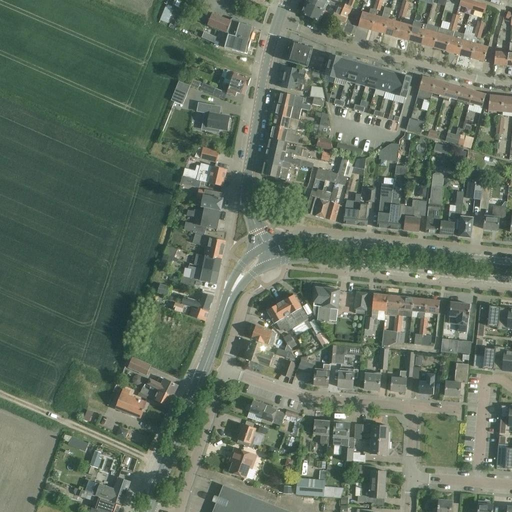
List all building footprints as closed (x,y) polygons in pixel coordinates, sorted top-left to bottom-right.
[(351,11),(337,5),(329,1),(326,0),(306,0),(305,3),(325,11),(327,6),(328,4),(336,8),(334,13),(347,19),(342,32),(350,35),(354,26),(353,26),(356,21),(348,17),(351,11)] [(338,2),(337,5),(351,11),(355,0),(350,0),(348,6),(338,2)] [(410,2),(403,0),(401,9),(407,10),(410,2)] [(473,3),(464,0),(460,0),(458,7),(471,10),(473,3)] [(376,1),(373,10),(377,11),(371,31),(384,34),(388,20),(391,9),(385,7),(382,18),(376,16),(377,11),(380,12),(382,3),(376,1)] [(301,14),(320,22),(322,16),(327,18),(329,13),(325,11),(305,3),(301,14)] [(429,20),(436,23),(442,5),(435,3),(429,20)] [(473,3),(471,10),(483,14),(486,7),(473,3)] [(160,21),(168,24),(173,11),(165,7),(160,21)] [(358,27),(371,31),(377,11),(373,10),(371,9),(369,15),(362,12),(358,27)] [(407,10),(401,9),(398,17),(405,19),(407,10)] [(335,29),(342,32),(347,19),(334,13),(332,18),(339,21),(335,29)] [(229,34),(251,40),(255,28),(237,23),(238,22),(237,21),(232,19),(231,20),(230,21),(212,14),(207,25),(229,34)] [(453,14),(451,22),(458,24),(460,16),(453,14)] [(396,38),(400,23),(388,20),(384,34),(396,38)] [(476,30),(482,31),(484,23),(478,21),(476,30)] [(451,22),(449,31),(452,32),(446,52),(458,55),(464,35),(459,33),(457,39),(451,37),(452,32),(455,33),(458,24),(451,22)] [(400,23),(396,38),(409,41),(413,27),(400,23)] [(209,33),(221,38),(223,32),(211,27),(209,33)] [(425,30),(413,27),(409,41),(421,45),(425,30)] [(434,48),(446,52),(452,32),(449,31),(439,28),(438,34),(434,48)] [(495,53),(494,65),(507,66),(510,43),(510,38),(508,38),(509,30),(503,29),(503,37),(501,37),(500,48),(504,48),(504,53),(495,53)] [(438,34),(425,30),(421,45),(434,48),(438,34)] [(474,38),(477,39),(480,39),(482,31),(476,30),(474,35),(474,38)] [(202,37),(207,40),(215,43),(217,37),(204,32),(202,37)] [(464,35),(458,55),(471,59),(475,44),(477,39),(474,38),(474,35),(471,34),(465,32),(464,35)] [(225,48),(238,51),(247,54),(251,40),(229,34),(225,48)] [(313,47),(294,42),(288,61),(308,67),(313,47)] [(475,44),(471,59),(484,62),(488,48),(475,44)] [(336,78),(342,57),(337,56),(336,57),(331,56),(330,59),(325,57),(321,70),(327,72),(326,75),(336,78)] [(346,80),(351,62),(346,60),(347,59),(342,57),(336,78),(346,80)] [(356,83),(362,63),(356,62),(356,63),(351,62),(346,80),(356,83)] [(366,86),(371,67),(366,66),(367,64),(362,63),(356,83),(366,86)] [(376,89),(381,69),(376,67),(376,69),(371,67),(366,86),(376,89)] [(298,70),(296,70),(286,68),(282,87),(301,92),(306,71),(298,69),(298,70)] [(386,92),(391,73),(386,72),(386,70),(381,69),(376,89),(386,92)] [(228,70),(225,79),(231,82),(227,93),(236,97),(237,93),(245,95),(251,78),(242,75),(235,73),(228,70)] [(395,94),(401,74),(396,73),(396,74),(391,73),(386,92),(395,94)] [(406,97),(411,79),(406,77),(406,76),(401,74),(395,94),(406,97)] [(435,81),(422,77),(417,98),(430,101),(432,94),(435,81)] [(193,79),(190,86),(200,90),(203,83),(193,79)] [(448,84),(435,81),(432,94),(444,97),(448,84)] [(203,83),(200,90),(215,96),(218,89),(203,83)] [(460,88),(448,84),(444,97),(444,100),(449,101),(449,98),(457,101),(460,88)] [(310,97),(325,99),(322,89),(312,87),(310,97)] [(473,91),(460,88),(457,101),(470,104),(473,91)] [(171,99),(182,103),(186,94),(175,89),(171,99)] [(486,95),(473,91),(470,104),(483,108),(486,95)] [(295,96),(290,95),(280,93),(278,104),(301,110),(308,111),(310,105),(294,102),(295,96)] [(488,110),(501,111),(503,97),(490,96),(488,110)] [(511,97),(503,97),(501,111),(511,112),(511,97)] [(323,107),(324,100),(314,98),(312,105),(323,107)] [(220,106),(199,102),(198,107),(200,107),(199,111),(205,112),(202,125),(215,128),(214,132),(222,134),(223,130),(228,131),(230,117),(218,114),(220,106)] [(275,115),(299,120),(301,110),(278,104),(275,115)] [(321,118),(320,125),(328,127),(331,128),(328,115),(322,114),(321,118)] [(275,115),(273,126),(288,129),(297,131),(299,121),(299,120),(275,115)] [(328,127),(320,125),(318,133),(330,135),(328,127)] [(273,126),(270,137),(286,140),(298,143),(300,137),(296,136),(297,131),(288,129),(273,126)] [(448,133),(446,141),(458,145),(463,129),(457,128),(455,135),(448,133)] [(468,130),(463,129),(458,145),(463,146),(465,139),(468,130)] [(331,139),(324,138),(322,148),(333,151),(331,139)] [(270,139),(268,149),(285,152),(292,154),(307,158),(309,151),(303,149),(303,148),(296,147),(295,150),(286,148),(287,143),(285,142),(270,139)] [(380,152),(379,159),(389,161),(392,144),(380,152)] [(216,163),(219,152),(203,148),(203,149),(199,148),(195,157),(216,163)] [(266,157),(291,163),(300,165),(311,168),(313,168),(314,164),(300,161),(291,159),(292,154),(285,152),(268,149),(266,157)] [(324,153),(322,160),(329,162),(331,155),(324,153)] [(291,163),(266,157),(262,174),(287,180),(289,170),(291,163)] [(338,174),(348,177),(351,178),(355,159),(343,157),(338,174)] [(406,176),(407,167),(409,158),(398,157),(395,174),(406,176)] [(366,159),(356,160),(353,173),(364,176),(366,159)] [(197,180),(201,181),(223,186),(227,170),(211,167),(202,164),(197,180)] [(326,181),(328,171),(318,169),(315,179),(325,182),(326,181)] [(328,171),(326,181),(335,183),(338,174),(328,171)] [(437,234),(439,219),(440,212),(441,204),(444,176),(441,174),(436,173),(433,175),(431,199),(430,199),(429,203),(429,210),(428,216),(426,233),(437,234)] [(338,174),(335,183),(345,186),(348,177),(338,174)] [(184,177),(182,185),(190,186),(192,179),(184,177)] [(482,183),(468,181),(466,198),(480,200),(482,183)] [(488,209),(491,184),(483,183),(480,208),(488,209)] [(393,191),(389,229),(400,230),(401,220),(401,215),(404,215),(405,204),(399,204),(400,184),(394,184),(394,186),(393,192),(393,191)] [(378,218),(377,228),(389,229),(393,191),(393,192),(394,186),(382,185),(379,213),(378,218)] [(367,202),(374,203),(376,189),(369,188),(367,202)] [(201,206),(205,207),(221,210),(225,193),(205,189),(205,191),(199,190),(198,198),(203,199),(201,206)] [(330,202),(325,219),(335,222),(340,205),(335,204),(339,191),(334,189),(332,194),(329,202),(330,202)] [(305,213),(316,216),(321,199),(320,199),(323,191),(318,190),(318,192),(312,191),(310,199),(309,199),(305,213)] [(332,194),(323,191),(320,199),(321,199),(316,216),(325,219),(330,202),(329,202),(332,194)] [(439,234),(454,236),(455,219),(461,219),(461,217),(464,193),(457,192),(455,212),(449,211),(448,222),(441,222),(439,234)] [(347,204),(346,210),(345,210),(344,224),(358,226),(359,211),(360,204),(361,195),(356,195),(355,203),(349,203),(347,204)] [(406,217),(404,231),(419,232),(421,216),(425,216),(427,201),(419,201),(415,200),(414,210),(407,209),(406,217)] [(359,211),(358,226),(367,227),(369,205),(360,204),(359,211)] [(498,231),(499,221),(500,218),(506,219),(507,207),(493,205),(492,217),(485,216),(483,229),(498,231)] [(188,216),(196,218),(203,219),(203,217),(219,220),(221,210),(205,207),(204,212),(195,210),(195,212),(189,211),(188,216)] [(196,234),(204,235),(205,235),(207,227),(217,230),(219,220),(203,217),(203,219),(196,218),(195,224),(186,222),(184,230),(193,233),(196,234)] [(473,218),(461,217),(461,219),(459,237),(471,238),(473,218)] [(201,246),(204,235),(196,234),(193,243),(201,246)] [(226,241),(225,241),(210,238),(208,246),(206,246),(204,254),(222,259),(226,241)] [(165,254),(175,257),(178,250),(167,247),(165,254)] [(220,270),(222,259),(204,254),(198,253),(196,265),(220,270)] [(175,257),(165,254),(161,263),(171,268),(174,261),(177,263),(179,261),(180,260),(175,258),(175,257)] [(217,284),(219,274),(189,267),(189,270),(193,270),(191,279),(196,280),(217,284)] [(191,279),(182,277),(181,284),(194,287),(196,280),(191,279)] [(158,293),(166,296),(165,300),(176,303),(178,298),(168,296),(171,287),(160,284),(158,293)] [(315,297),(314,306),(319,307),(318,320),(329,322),(331,308),(338,309),(339,300),(340,290),(316,287),(315,297)] [(355,310),(356,310),(356,314),(365,315),(365,311),(366,311),(368,293),(357,292),(355,310)] [(199,309),(209,312),(214,297),(202,293),(199,302),(184,297),(181,306),(199,311),(199,309)] [(385,321),(385,311),(386,308),(388,295),(374,294),(371,318),(366,317),(364,329),(364,335),(373,337),(373,330),(377,331),(378,320),(385,321)] [(293,295),(276,305),(291,329),(297,325),(307,319),(293,295)] [(388,295),(386,308),(399,310),(401,297),(388,295)] [(413,311),(414,298),(401,297),(399,310),(413,311)] [(414,298),(413,311),(419,312),(419,318),(421,318),(420,326),(427,327),(428,319),(425,318),(425,312),(426,312),(427,299),(414,298)] [(427,299),(426,312),(439,314),(440,301),(427,299)] [(451,302),(450,312),(450,317),(449,324),(459,325),(458,332),(467,333),(468,319),(470,304),(451,302)] [(189,316),(206,321),(209,312),(199,309),(199,311),(181,306),(174,303),(171,311),(186,315),(187,311),(191,312),(189,316)] [(267,311),(272,319),(275,324),(276,323),(282,331),(285,329),(286,332),(291,329),(276,305),(267,311)] [(480,305),(478,320),(484,321),(488,322),(487,326),(497,327),(496,330),(507,331),(507,328),(511,328),(511,308),(508,308),(500,308),(500,307),(489,306),(480,305)] [(178,324),(169,321),(158,317),(151,314),(149,321),(163,327),(160,335),(172,339),(178,324)] [(316,336),(324,348),(331,344),(323,332),(322,332),(315,319),(309,323),(317,335),(316,336)] [(397,332),(396,343),(404,344),(406,333),(401,333),(402,323),(395,322),(394,332),(397,332)] [(256,326),(252,340),(264,344),(272,347),(275,339),(271,337),(273,332),(266,329),(256,326)] [(432,336),(426,336),(427,327),(420,326),(419,335),(423,335),(422,346),(431,347),(432,336)] [(291,351),(292,353),(298,349),(290,334),(283,338),(287,344),(290,349),(291,351)] [(414,345),(422,346),(423,335),(419,335),(415,334),(414,345)] [(458,353),(470,354),(472,342),(459,341),(458,353)] [(245,359),(250,361),(269,367),(273,354),(264,351),(265,347),(251,342),(245,359)] [(346,346),(337,346),(335,364),(344,365),(345,356),(347,356),(347,355),(348,354),(349,347),(346,346)] [(481,355),(474,355),(473,366),(482,367),(482,368),(493,369),(502,370),(511,371),(511,350),(505,350),(505,347),(495,346),(494,349),(485,348),(484,356),(481,355)] [(387,370),(387,359),(388,350),(381,349),(379,369),(387,370)] [(405,393),(406,383),(407,377),(413,378),(414,367),(415,354),(407,353),(406,372),(401,371),(400,379),(392,378),(391,391),(405,393)] [(313,366),(306,363),(308,356),(300,361),(298,368),(311,373),(313,366)] [(151,366),(133,358),(128,368),(147,376),(151,366)] [(282,375),(290,377),(295,363),(287,360),(282,375)] [(459,397),(460,387),(461,384),(467,384),(469,365),(457,364),(455,382),(446,382),(445,396),(459,397)] [(314,385),(328,386),(330,366),(324,365),(324,370),(316,369),(314,385)] [(433,395),(434,385),(435,375),(427,375),(427,376),(421,375),(421,368),(414,367),(413,378),(413,379),(419,380),(418,394),(433,395)] [(358,378),(358,370),(340,368),(338,387),(353,388),(353,380),(354,380),(355,378),(358,378)] [(379,390),(380,380),(381,374),(360,371),(359,381),(365,382),(365,383),(365,389),(379,390)] [(104,372),(95,390),(117,401),(126,382),(104,372)] [(148,385),(159,390),(160,389),(174,396),(179,386),(165,379),(162,385),(150,379),(148,385)] [(141,393),(159,402),(168,407),(174,396),(160,389),(159,390),(157,395),(155,394),(156,392),(145,387),(141,393)] [(147,403),(138,399),(128,395),(129,392),(124,390),(116,409),(141,418),(147,403)] [(82,414),(88,401),(72,394),(66,408),(82,414)] [(249,412),(261,417),(260,419),(271,423),(271,422),(280,425),(284,414),(276,411),(276,410),(271,408),(253,401),(251,406),(248,405),(247,406),(245,409),(246,411),(249,412)] [(509,406),(501,405),(499,433),(505,434),(506,422),(508,422),(508,426),(511,426),(511,405),(509,405),(509,406)] [(87,410),(84,419),(89,422),(93,412),(87,410)] [(284,415),(302,420),(303,416),(285,411),(284,415)] [(314,421),(314,435),(321,435),(321,444),(328,444),(329,436),(329,432),(330,422),(314,421)] [(350,423),(335,422),(333,445),(343,446),(342,462),(353,463),(354,449),(348,449),(350,423)] [(371,440),(390,441),(391,432),(388,431),(389,426),(356,424),(355,439),(361,439),(362,432),(371,432),(371,440)] [(255,445),(253,444),(255,437),(254,436),(256,429),(243,425),(238,439),(239,439),(237,443),(253,449),(255,445)] [(260,426),(258,432),(265,435),(268,429),(260,426)] [(390,449),(390,441),(371,440),(370,447),(364,446),(364,453),(387,454),(388,449),(390,449)] [(498,444),(496,467),(505,467),(505,468),(511,468),(511,448),(507,448),(508,445),(504,445),(498,444)] [(270,447),(268,452),(276,455),(278,449),(270,447)] [(256,456),(244,452),(235,448),(230,461),(233,462),(230,472),(245,478),(249,468),(252,469),(256,456)] [(361,453),(354,453),(354,462),(366,463),(366,456),(361,455),(361,453)] [(94,456),(90,466),(98,469),(102,459),(94,456)] [(58,475),(68,478),(72,466),(62,462),(58,475)] [(376,466),(366,465),(360,465),(359,471),(359,478),(370,479),(370,484),(362,484),(385,486),(386,472),(375,471),(376,466)] [(88,480),(84,491),(96,495),(113,501),(122,504),(130,482),(120,479),(118,478),(114,489),(107,486),(100,484),(88,480)] [(325,481),(297,479),(296,495),(324,497),(325,487),(325,481)] [(385,486),(362,484),(356,484),(356,496),(358,496),(358,502),(374,503),(374,498),(385,498),(385,486)] [(289,511),(224,486),(219,497),(215,495),(212,502),(217,503),(213,511),(289,511)] [(325,487),(324,497),(340,498),(344,488),(325,487)] [(76,488),(74,494),(79,496),(94,501),(96,495),(84,491),(81,490),(76,488)] [(98,498),(95,508),(95,509),(103,511),(119,511),(121,506),(98,498)] [(457,511),(458,508),(451,507),(452,502),(439,501),(438,506),(437,508),(438,508),(438,510),(434,509),(433,511),(457,511)]
